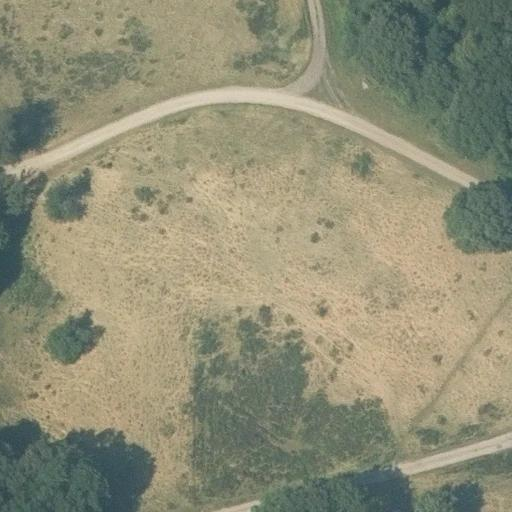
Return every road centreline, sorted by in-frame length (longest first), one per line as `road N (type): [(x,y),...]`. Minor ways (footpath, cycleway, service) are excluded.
road 1 (track): [(0,167),(197,98),(285,97),(511,205)]
road 2 (track): [(239,511),(511,436)]
